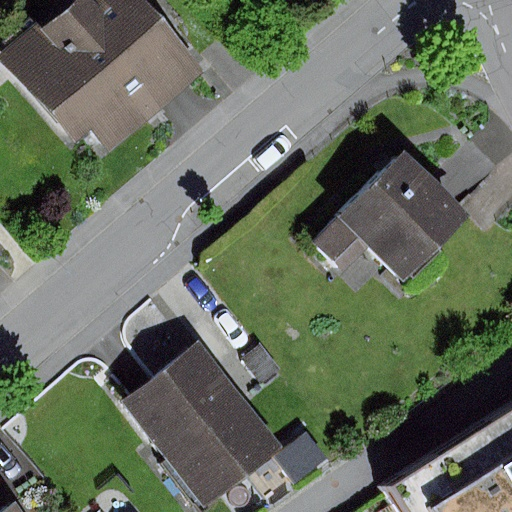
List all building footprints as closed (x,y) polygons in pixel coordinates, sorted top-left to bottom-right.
[(86,0),(8,63),(75,144),(96,135),(111,153),(203,78),(138,0),(86,0)] [(410,156),(318,241),(339,264),(365,239),(410,287),(475,226),(410,156)] [(201,344),(126,402),(205,506),(281,448),(201,344)] [(261,345),(243,357),(261,381),(278,369),(261,345)] [(511,511),(511,415),(399,489),(413,511),(511,511)] [(307,436),(276,460),(295,484),(326,461),(307,436)]
